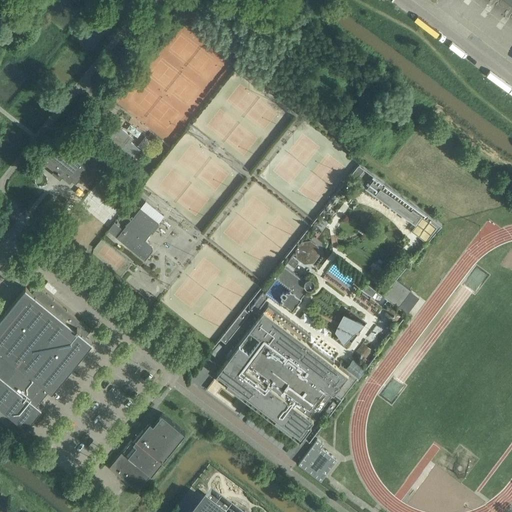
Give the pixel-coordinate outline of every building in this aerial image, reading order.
[(98,120),(91,127),(95,131),(102,123),(98,120)] [(130,141),(133,138),(118,126),(107,139),(132,158),(139,149),(130,141)] [(58,139),(42,160),(70,183),(73,179),(76,181),(93,159),(72,142),(68,147),(58,139)] [(359,163),(350,175),(356,180),(365,168),(359,163)] [(442,224),(375,175),(365,188),(416,225),(422,216),(439,228),(442,224)] [(125,224),(126,225),(117,237),(145,260),(152,251),(152,250),(153,249),(153,248),(153,247),(152,246),(152,245),(151,244),(150,244),(145,239),(159,222),(140,207),(131,219),(129,221),(127,222),(125,224)] [(115,236),(121,228),(114,222),(108,230),(115,236)] [(124,274),(133,258),(98,239),(90,255),(124,274)] [(316,247),(310,242),(302,243),(298,249),(299,257),(305,262),(313,261),(318,254),(316,247)] [(288,262),(294,267),(298,262),(291,256),(288,262)] [(305,280),(285,265),(265,292),(263,290),(250,308),(256,312),(269,295),(280,303),(282,301),(293,310),(301,298),(308,288),(309,288),(310,288),(311,288),(312,287),(313,287),(313,286),(314,286),(314,285),(315,284),(315,283),(315,282),(315,281),(314,280),(314,279),(313,278),(312,278),(312,277),(311,277),(310,277),(309,277),(308,277),(307,278),(306,279),(305,279),(305,280)] [(396,279),(383,294),(399,306),(411,290),(396,279)] [(377,290),(367,282),(362,289),(372,296),(377,290)] [(0,407),(26,429),(41,410),(36,406),(51,388),(52,390),(92,341),(86,336),(91,329),(38,286),(32,292),(26,287),(0,318),(0,407)] [(358,379),(366,367),(353,357),(346,367),(340,363),(338,365),(333,361),(335,358),(313,342),(311,344),(306,340),(310,334),(269,302),(227,357),(228,358),(217,373),(219,374),(216,378),(248,402),(251,398),(276,417),(274,420),(291,433),(293,430),(301,436),(334,392),(341,397),(356,378),(358,379)] [(244,308),(228,328),(234,333),(250,312),(244,308)] [(391,308),(387,314),(389,320),(396,321),(400,315),(397,309),(391,308)] [(361,325),(344,316),(340,324),(355,331),(361,325)] [(363,342),(355,353),(366,360),(373,350),(363,342)] [(162,413),(153,423),(150,420),(145,427),(144,427),(134,441),(132,439),(109,466),(138,490),(185,431),(162,413)] [(299,464),(321,480),(321,481),(337,460),(321,448),(324,444),(317,439),(299,464)] [(225,511),(212,502),(204,511),(225,511)]
